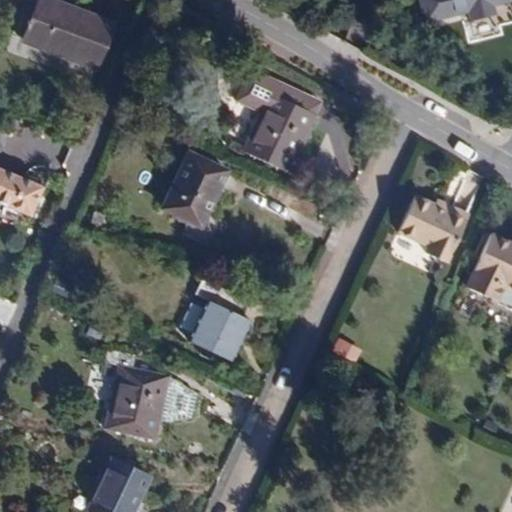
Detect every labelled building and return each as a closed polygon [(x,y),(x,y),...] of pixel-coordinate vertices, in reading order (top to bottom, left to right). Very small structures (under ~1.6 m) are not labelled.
[(95,71),(112,24),(47,0),(38,0),(22,43),(95,71)] [(229,68),(247,77),(251,70),(233,62),(229,68)] [(261,113),(242,152),(289,174),(316,116),(315,115),(305,110),(310,99),(251,70),(247,77),(236,101),(261,113)] [(320,104),(310,99),(305,110),(315,115),(320,104)] [(162,122),(174,116),(167,101),(155,107),(162,122)] [(201,228),(226,172),(187,153),(162,209),(201,228)] [(0,202),(30,216),(42,188),(0,170),(0,202)] [(447,262),(468,216),(447,206),(445,212),(433,206),(414,197),(398,233),(428,247),(426,252),(447,262)] [(447,206),(436,201),(433,206),(445,212),(447,206)] [(511,244),(488,234),(464,287),(490,299),(488,302),(511,312),(511,244)] [(229,362),(248,321),(237,316),(244,300),(203,280),(196,296),(209,303),(190,344),(229,362)] [(190,418),(195,393),(166,377),(130,369),(133,355),(106,350),(103,362),(93,361),(87,396),(110,401),(105,429),(155,440),(159,422),(190,418)] [(134,511),(151,479),(110,460),(87,510),(91,511),(134,511)]
